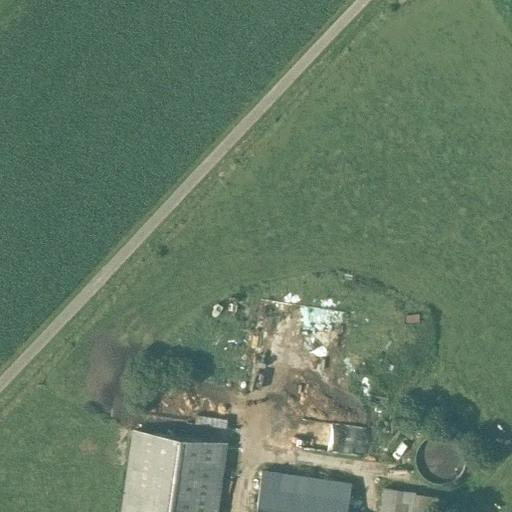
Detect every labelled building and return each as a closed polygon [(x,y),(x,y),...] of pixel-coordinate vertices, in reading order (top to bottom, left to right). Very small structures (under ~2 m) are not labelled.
[(370,452),(372,426),(359,425),(361,400),(318,396),(315,418),(298,417),(296,445),(370,452)] [(230,436),(230,417),(195,416),(195,435),(230,436)] [(215,511),(225,441),(134,428),(122,511),(215,511)] [(464,467),(465,457),(463,448),(458,440),(450,435),(440,433),(431,435),(423,441),(417,449),(416,458),(418,468),(423,476),(431,481),(441,483),(450,481),(458,475),(464,467)] [(346,511),(351,483),(262,470),(259,495),(327,505),(326,511),(346,511)] [(379,511),(412,511),(415,492),(383,488),(379,511)] [(326,511),(327,505),(259,495),(256,511),(326,511)]
